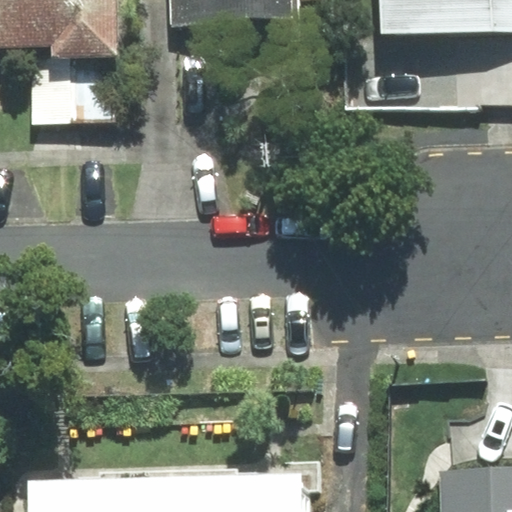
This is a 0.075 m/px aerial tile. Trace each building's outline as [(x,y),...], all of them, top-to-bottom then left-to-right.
[(65,51),(64,62),(41,61),(40,126),(128,128),(129,63),(130,0),(0,0),(0,49),(46,51),(65,51)] [(308,21),(307,0),(182,0),(183,23),(308,21)] [(511,0),(382,0),(382,53),(511,54),(511,0)] [(511,511),(511,470),(501,471),(502,511),(511,511)] [(326,511),(326,481),(41,488),(41,511),(326,511)]
